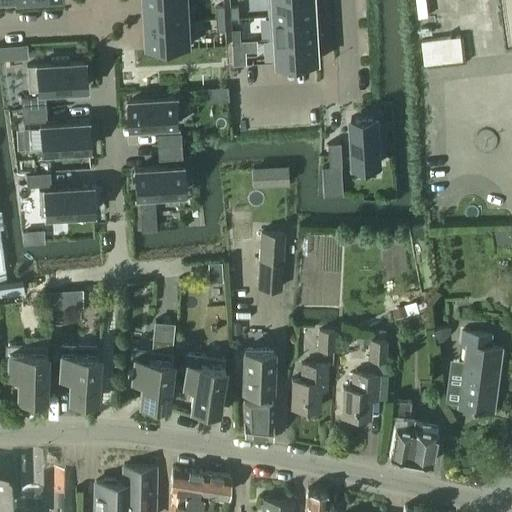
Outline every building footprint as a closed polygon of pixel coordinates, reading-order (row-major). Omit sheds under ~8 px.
[(147,23),(189,20),(187,0),(162,0),(146,1),(147,23)] [(268,0),(269,16),(317,13),(316,0),(268,0)] [(215,6),(215,18),(219,18),(223,18),(225,18),(225,6),(215,6)] [(241,6),(231,6),(231,18),(241,18),(241,6)] [(319,36),(317,13),(269,16),(271,39),(319,36)] [(219,18),(215,18),(216,30),(226,30),(225,18),(223,18),(219,18)] [(242,30),(241,18),(231,18),(232,30),(242,30)] [(147,23),(149,45),(194,42),(193,20),(189,20),(147,23)] [(320,60),(318,36),(273,39),(275,62),(320,60)] [(11,45),(0,45),(0,59),(12,58),(11,45)] [(234,65),(244,64),(243,52),(233,53),(234,65)] [(26,65),(28,90),(85,87),(84,61),(68,62),(68,57),(51,58),(52,63),(26,65)] [(229,86),(216,86),(217,100),(230,99),(229,86)] [(21,96),(22,108),(46,107),(45,94),(21,96)] [(130,100),(131,126),(177,123),(175,97),(130,100)] [(46,119),(46,107),(22,108),(22,120),(46,119)] [(380,163),(377,115),(351,117),(354,164),(380,163)] [(89,147),(87,121),(42,124),(43,150),(89,147)] [(182,132),(158,133),(159,145),(183,144),(182,132)] [(343,165),(342,142),(342,141),(329,142),(330,166),(333,166),(342,165),(343,165)] [(183,144),(159,145),(159,158),(183,156),(183,144)] [(330,166),(323,166),(324,195),(344,194),(342,165),(333,166),(330,166)] [(179,166),(134,168),(136,195),(181,192),(179,166)] [(289,166),(276,166),(277,184),(290,184),(289,166)] [(50,183),(49,170),(25,172),(26,184),(50,183)] [(91,185),(78,186),(61,187),(38,188),(40,214),(65,213),(93,212),(91,185)] [(154,198),(139,199),(141,228),(141,231),(156,230),(156,227),(154,198)] [(511,234),(511,228),(494,228),(497,244),(511,243),(511,234)] [(284,232),(261,231),(258,287),(281,288),(284,232)] [(355,235),(354,249),(367,249),(368,236),(355,235)] [(222,261),(208,262),(209,272),(223,271),(222,261)] [(82,288),(63,289),(63,307),(82,306),(82,288)] [(418,314),(416,307),(415,303),(405,306),(407,315),(408,317),(413,316),(418,314)] [(396,318),(407,315),(405,306),(404,304),(393,307),(396,318)] [(0,310),(0,326),(20,327),(21,311),(0,310)] [(418,314),(413,316),(416,325),(425,322),(422,313),(418,314)] [(240,335),(240,325),(231,325),(231,335),(240,335)] [(447,325),(436,327),(437,337),(448,335),(447,325)] [(334,331),(319,330),(318,350),(334,351),(334,331)] [(492,334),(463,331),(461,344),(467,345),(459,407),(494,412),(502,348),(490,346),(492,334)] [(385,340),(369,340),(369,346),(368,359),(384,360),(385,340)] [(47,344),(9,344),(8,378),(19,378),(18,399),(45,399),(45,404),(46,404),(47,344)] [(100,347),(62,345),(60,378),(70,379),(69,400),(96,402),(96,406),(97,406),(100,347)] [(173,352),(135,348),(132,382),(142,383),(140,404),(167,407),(166,411),(167,412),(173,352)] [(244,393),(272,393),(273,393),(274,349),(244,349),(244,376),(244,393)] [(226,358),(188,353),(184,387),(194,388),(191,409),(217,413),(217,418),(218,418),(226,358)] [(328,364),(301,364),(301,379),(292,379),(291,407),(319,408),(320,390),(327,390),(328,364)] [(378,374),(377,399),(386,399),(387,372),(378,372),(378,374)] [(378,374),(352,373),(351,388),(343,387),(342,417),(371,418),(371,399),(377,399),(378,374)] [(272,438),(272,401),(272,393),(244,393),(245,436),(272,438)] [(389,458),(414,462),(420,418),(409,416),(410,401),(393,400),(392,418),(393,418),(392,425),(394,426),(389,458)] [(420,418),(414,462),(431,464),(437,420),(420,418)] [(42,500),(42,477),(42,460),(20,460),(20,496),(32,496),(33,504),(42,505),(42,500)] [(152,511),(154,466),(124,465),(123,481),(118,481),(115,477),(104,477),(101,480),(96,480),(92,480),(91,511),(152,511)] [(199,511),(200,509),(203,491),(198,490),(201,469),(175,466),(173,465),(170,486),(175,487),(177,487),(175,501),(173,511),(199,511)] [(229,473),(201,469),(198,490),(203,491),(200,509),(211,511),(214,492),(226,494),(229,473)] [(42,500),(42,505),(41,511),(61,511),(61,477),(42,477),(42,500)] [(323,511),(326,490),(307,488),(304,511),(323,511)] [(10,511),(9,492),(0,492),(0,511),(10,511)] [(291,511),(292,499),(263,497),(261,511),(291,511)]
